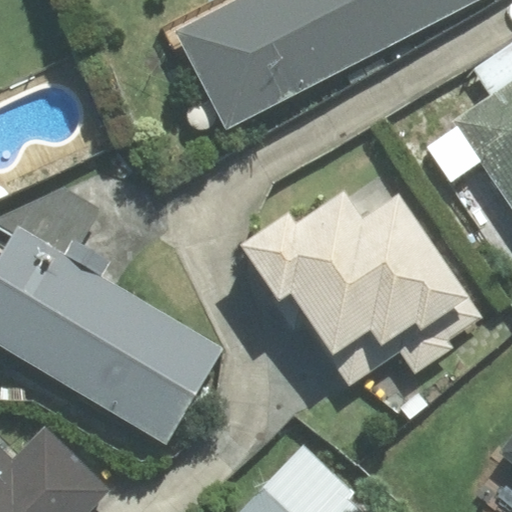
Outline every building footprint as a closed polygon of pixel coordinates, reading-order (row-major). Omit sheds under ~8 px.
[(240,0),(183,30),(234,129),(486,0),(240,0)] [(511,86),(460,121),(511,197),(511,86)] [(301,214),(253,246),(291,301),(302,293),(321,320),(313,325),(329,348),(324,351),(351,389),(404,353),(420,376),(457,350),(452,341),(485,318),(474,302),(479,299),(408,195),(400,200),(381,173),(308,223),(301,214)] [(27,230),(0,274),(0,341),(172,444),(229,350),(91,269),(102,251),(82,238),(71,256),(27,230)] [(0,511),(96,511),(116,493),(51,427),(17,461),(0,443),(0,511)] [(511,440),(503,452),(511,458),(511,440)] [(309,446),(245,511),(368,511),(355,499),(359,494),(309,446)]
